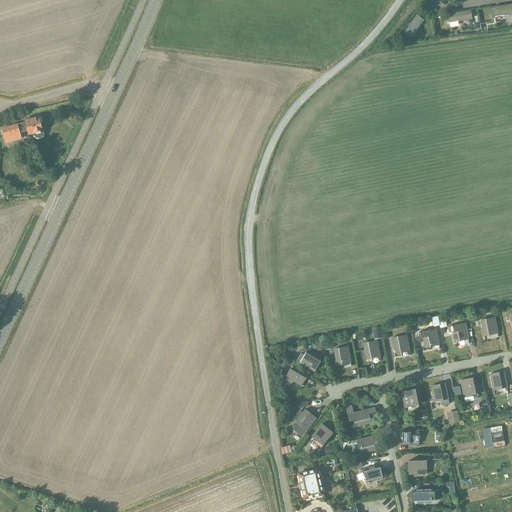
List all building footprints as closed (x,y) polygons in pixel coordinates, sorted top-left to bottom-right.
[(28,135),(33,133),(34,135),(35,137),(36,138),(38,138),(39,138),(41,137),(42,136),(42,134),(42,131),(39,117),(25,120),(25,123),(20,124),(22,132),(27,131),(28,135)] [(480,321),(484,337),(498,334),(495,318),(480,321)] [(454,343),(469,340),(465,324),(451,327),(454,343)] [(380,327),(373,328),(375,339),(382,338),(381,334),(380,329),(380,327)] [(427,331),(418,333),(420,343),(423,342),(425,349),(430,348),(439,346),(436,330),(427,331)] [(392,338),(395,355),(410,352),(407,335),(392,338)] [(366,360),(380,358),(377,341),(363,344),(366,360)] [(337,366),(351,363),(348,347),(333,350),(337,366)] [(308,349),(307,351),(300,364),(314,373),(322,359),(320,358),(320,356),(308,349)] [(293,383),(301,387),(306,379),(290,369),(283,382),(291,386),(293,383)] [(493,391),(507,389),(504,372),(489,375),(493,391)] [(463,397),(478,395),(475,378),(460,381),(463,397)] [(440,385),(431,387),(434,403),(441,402),(442,406),(449,404),(448,400),(445,384),(440,385)] [(404,409),(419,406),(416,390),(401,393),(404,409)] [(299,410),(293,419),(296,421),(295,423),(293,426),(294,430),(303,437),(306,432),(317,419),(309,413),(305,410),(303,413),(299,410)] [(371,424),(370,419),(368,410),(352,414),(355,428),(371,424)] [(447,413),(449,425),(459,423),(457,411),(447,413)] [(311,437),(323,447),(333,434),(322,424),(311,437)] [(403,431),(402,445),(419,446),(419,431),(403,431)] [(356,440),(360,455),(376,451),(372,437),(356,440)] [(333,445),(324,447),(326,455),(335,453),(333,445)] [(426,461),(408,462),(409,475),(427,475),(426,461)] [(361,463),(347,466),(348,471),(363,467),(361,463)] [(379,466),(363,469),(366,483),(383,479),(379,466)] [(298,474),(304,499),(323,495),(317,470),(298,474)] [(453,482),(446,483),(447,488),(449,487),(450,494),(455,493),(453,482)] [(415,490),(414,490),(415,507),(415,504),(431,503),(431,500),(432,500),(431,498),(430,490),(415,490)]
